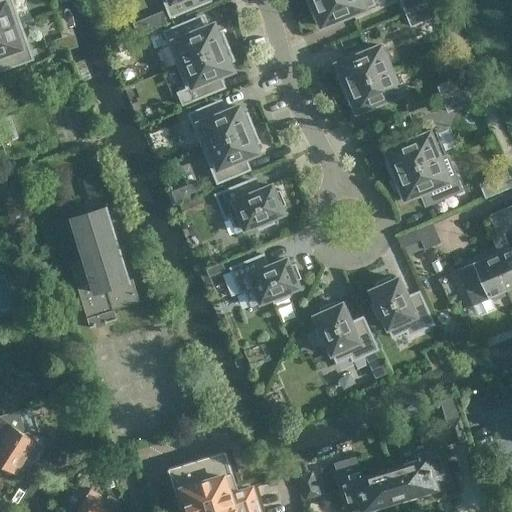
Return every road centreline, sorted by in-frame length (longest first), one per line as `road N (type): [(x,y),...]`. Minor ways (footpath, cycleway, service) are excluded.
road 1 (residential): [(338,187),(320,203),(320,240),(338,256),(363,258),(383,244),(391,221),(382,197),(348,184)]
road 2 (residential): [(338,187),(264,0)]
